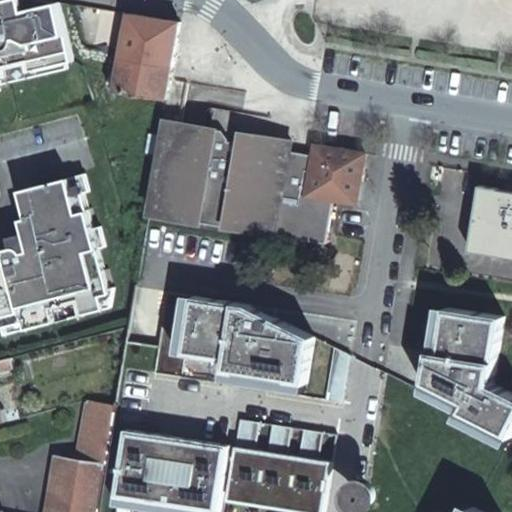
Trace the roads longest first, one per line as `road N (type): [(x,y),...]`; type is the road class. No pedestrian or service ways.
road 1 (residential): [(409,108),(376,309),(153,273)]
road 2 (residential): [(409,108),(304,87),(215,2),(203,0)]
